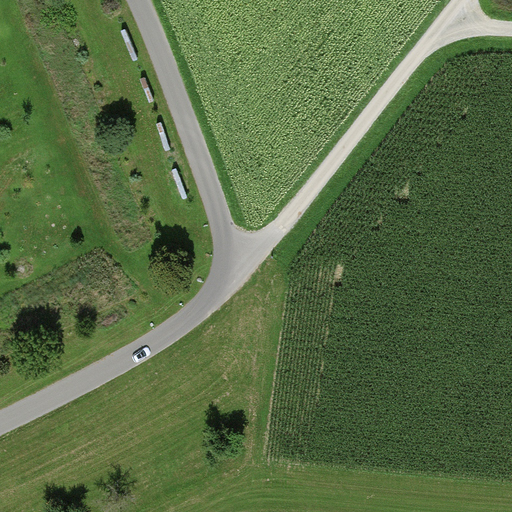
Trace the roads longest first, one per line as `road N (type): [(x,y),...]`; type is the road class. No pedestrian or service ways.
road 1 (unclassified): [(138,0),(235,264),(225,287),(189,321),(0,424)]
road 2 (track): [(235,264),(270,239),(463,0)]
